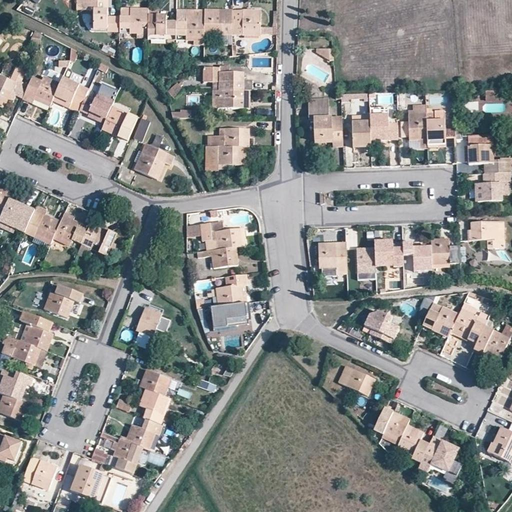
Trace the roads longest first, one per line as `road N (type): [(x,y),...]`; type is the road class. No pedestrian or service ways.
road 1 (residential): [(287,222),(445,204),(444,176),(437,173),(287,186)]
road 2 (residential): [(150,511),(274,323),(295,312)]
road 3 (residential): [(100,353),(81,354),(57,434),(86,439),(116,364)]
road 4 (residential): [(405,387),(470,416),(482,388),(417,359),(411,373)]
road 5 (residential): [(287,186),(287,0)]
road 6 (residential): [(100,353),(152,211)]
road 7 (residential): [(102,183),(105,164),(31,130),(11,156),(15,164)]
road 8 (residential): [(152,211),(287,198)]
road 9 (residential): [(411,373),(295,312)]
